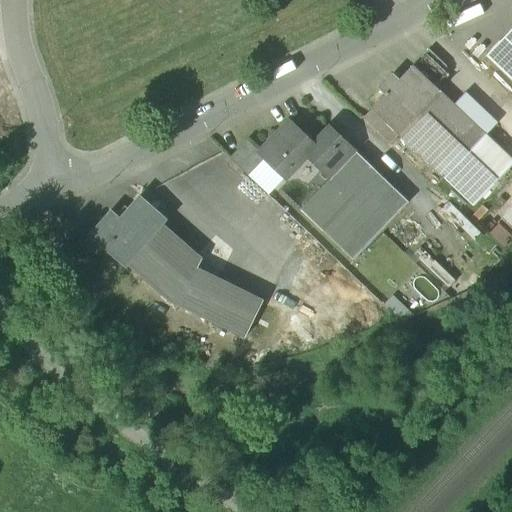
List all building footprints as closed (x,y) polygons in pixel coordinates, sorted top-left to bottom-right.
[(511,26),(485,55),(511,81),(511,26)] [(445,66),(427,49),(411,66),(435,88),(448,76),(445,66)] [(411,66),(398,80),(392,74),(378,89),(384,95),(370,109),(397,134),(438,91),(435,88),(411,66)] [(484,135),(438,91),(397,134),(397,135),(443,178),(484,135)] [(397,134),(370,109),(362,118),(389,143),(397,135),(397,134)] [(355,151),(329,126),(313,144),(288,120),(258,151),(258,152),(264,158),(284,177),(306,154),(330,177),(355,151)] [(511,164),(511,160),(484,135),(443,178),(473,206),(511,164)] [(246,139),(229,157),(247,175),(264,158),(258,152),(258,151),(246,139)] [(330,177),(300,209),(352,259),(407,201),(355,151),(330,177)] [(139,196),(119,218),(110,211),(88,236),(123,266),(125,263),(160,223),(164,218),(139,196)] [(511,206),(500,219),(511,230),(511,206)] [(200,258),(160,223),(125,263),(168,301),(243,337),(261,300),(195,268),(200,258)]
